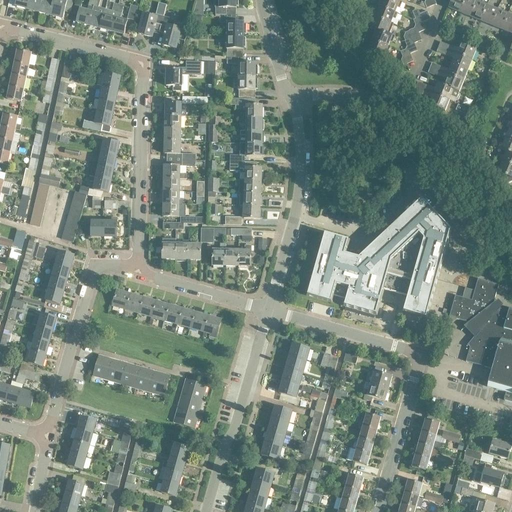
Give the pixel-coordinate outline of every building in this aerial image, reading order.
[(17,0),(16,7),(27,10),(29,0),(17,0)] [(29,0),(27,10),(39,13),(42,0),(29,0)] [(42,0),(39,13),(51,16),(54,0),(42,0)] [(54,0),(51,16),(63,19),(65,12),(70,13),(73,0),(54,0)] [(95,0),(94,7),(89,26),(100,29),(104,15),(97,13),(101,0),(99,0),(95,0)] [(238,0),(216,0),(216,8),(217,8),(217,15),(219,15),(236,15),(236,8),(237,8),(237,7),(238,7),(238,0)] [(393,0),(381,0),(379,7),(395,13),(396,13),(398,8),(400,9),(403,4),(393,0)] [(425,0),(426,0),(424,4),(426,9),(437,5),(434,0),(425,0)] [(465,0),(452,0),(449,9),(460,13),(465,0)] [(465,0),(460,13),(470,18),(476,2),(477,2),(471,0),(465,0)] [(476,2),(470,18),(481,22),(487,6),(482,4),(483,2),(478,0),(477,0),(476,2),(477,2),(476,2)] [(77,23),(89,26),(92,12),(88,11),(81,9),(82,5),(76,4),(73,14),(79,16),(77,23)] [(104,15),(100,29),(112,32),(119,5),(114,4),(112,12),(105,10),(104,15)] [(159,35),(164,17),(167,6),(160,4),(156,15),(153,14),(152,17),(144,15),(138,35),(152,38),(153,33),(159,35)] [(487,6),(481,22),(491,26),(498,11),(492,8),(493,6),(488,4),(487,6)] [(124,6),(119,5),(112,32),(124,35),(127,21),(120,20),(124,6)] [(132,6),(128,19),(135,21),(139,8),(132,6)] [(395,13),(379,7),(375,17),(391,24),(391,23),(392,24),(394,19),(396,20),(398,14),(396,13),(395,13)] [(498,10),(498,11),(491,26),(502,31),(508,15),(503,13),(504,10),(498,8),(498,10)] [(421,23),(423,23),(430,19),(427,12),(420,15),(418,10),(413,12),(416,19),(419,18),(421,23)] [(508,15),(502,31),(511,34),(511,13),(509,12),(508,15)] [(236,15),(219,15),(219,23),(227,23),(227,36),(246,36),(246,25),(244,25),(244,23),(236,23),(236,15)] [(169,18),(164,17),(159,35),(165,36),(163,45),(176,49),(181,30),(173,28),(174,23),(168,21),(169,18)] [(391,24),(375,17),(371,28),(376,30),(387,34),(390,35),(394,25),(392,24),(391,23),(391,24)] [(419,18),(416,19),(413,20),(416,26),(414,29),(416,34),(419,33),(426,30),(423,23),(421,23),(419,18)] [(416,34),(414,29),(409,31),(409,32),(406,33),(404,38),(406,41),(410,39),(412,44),(414,44),(422,40),(419,33),(416,34)] [(376,30),(372,40),(388,47),(389,47),(391,42),(393,43),(395,37),(390,35),(387,34),(376,30)] [(104,33),(102,41),(127,44),(128,37),(104,33)] [(246,36),(227,36),(227,49),(227,56),(243,57),(243,50),(244,50),(244,48),(246,48),(246,36)] [(410,39),(406,41),(405,41),(407,46),(406,50),(408,55),(410,54),(418,51),(414,44),(412,44),(410,39)] [(388,47),(372,40),(367,51),(385,58),(387,53),(389,54),(391,48),(389,47),(388,47)] [(458,50),(450,47),(440,43),(439,47),(448,51),(472,61),(476,50),(460,44),(458,50)] [(448,51),(439,47),(437,52),(454,59),(452,65),(468,71),(472,61),(448,51)] [(408,55),(406,50),(401,52),(403,58),(401,61),(403,66),(413,62),(410,54),(408,55)] [(18,52),(15,64),(29,67),(31,55),(18,52)] [(243,57),(227,56),(227,65),(239,65),(239,77),(258,78),(258,66),(256,66),(256,65),(243,64),(243,57)] [(86,59),(74,57),(73,63),(84,65),(86,59)] [(49,72),(57,73),(59,61),(51,59),(49,72)] [(166,70),(166,87),(173,87),(173,91),(181,91),(181,87),(182,87),(182,76),(188,76),(201,76),(201,75),(201,63),(187,62),(186,71),(182,71),(182,69),(174,69),(174,70),(166,70)] [(201,63),(201,75),(214,75),(215,63),(201,63)] [(29,67),(15,64),(13,75),(27,78),(29,67)] [(70,80),(72,70),(73,65),(66,64),(63,79),(70,80)] [(441,67),(439,72),(463,82),(468,71),(452,65),(449,71),(441,67)] [(83,73),(72,70),(70,80),(81,82),(83,73)] [(57,73),(49,72),(47,82),(54,84),(57,73)] [(463,82),(439,72),(437,77),(445,80),(443,86),(453,90),(454,90),(454,91),(459,93),(463,82)] [(13,75),(10,87),(24,90),(27,78),(13,75)] [(103,88),(118,91),(121,78),(106,75),(103,88)] [(258,78),(239,77),(238,91),(239,91),(239,99),(255,99),(255,92),(255,89),(258,89),(258,78)] [(45,90),(44,95),(52,96),(54,84),(47,82),(45,90)] [(67,93),(68,87),(69,84),(62,83),(60,91),(67,93)] [(435,90),(427,86),(425,91),(449,101),(453,90),(443,86),(438,83),(435,90)] [(24,90),(10,87),(7,100),(21,103),(24,90)] [(118,91),(103,88),(100,100),(115,103),(118,91)] [(449,101),(425,91),(423,96),(431,99),(429,105),(445,112),(449,101)] [(52,96),(44,95),(43,103),(50,104),(52,96)] [(59,95),(57,103),(64,105),(66,97),(59,95)] [(247,118),(262,118),(264,118),(264,112),(262,112),(262,107),(256,107),(256,100),(232,99),(231,106),(236,106),(236,110),(247,110),(247,118)] [(115,103),(100,100),(98,112),(113,116),(115,103)] [(166,104),(166,116),(181,117),(182,104),(166,104)] [(56,107),(54,116),(61,117),(63,109),(56,107)] [(113,116),(98,112),(95,124),(110,128),(113,116)] [(4,115),(1,127),(17,131),(20,132),(22,126),(18,125),(20,119),(4,115)] [(166,116),(166,129),(181,129),(181,117),(166,116)] [(262,118),(247,118),(241,118),(241,123),(247,123),(247,131),(262,131),(264,131),(264,125),(262,125),(262,118)] [(39,123),(37,131),(45,132),(47,125),(39,123)] [(53,123),(51,129),(62,131),(63,125),(53,123)] [(1,127),(0,133),(0,139),(15,143),(18,143),(20,135),(16,134),(17,131),(1,127)] [(181,129),(166,129),(166,142),(181,142),(181,129)] [(511,129),(510,129),(508,135),(504,133),(502,138),(505,139),(506,139),(511,141),(511,129)] [(210,130),(210,144),(218,144),(218,130),(210,130)] [(262,131),(247,131),(241,131),(241,144),(247,144),(262,144),(264,144),(264,137),(262,137),(262,131)] [(50,134),(48,142),(56,144),(58,136),(50,134)] [(36,135),(35,143),(42,145),(44,137),(36,135)] [(15,143),(0,139),(0,152),(16,156),(17,150),(13,149),(15,143)] [(511,141),(506,139),(504,145),(500,144),(498,148),(507,152),(511,153),(511,141)] [(104,141),(101,153),(116,157),(119,144),(104,141)] [(181,142),(166,142),(165,155),(181,155),(181,154),(181,142)] [(262,144),(247,144),(247,157),(262,157),(262,156),(264,156),(264,150),(262,150),(262,144)] [(48,146),(46,154),(54,156),(55,148),(48,146)] [(34,147),(32,155),(40,156),(42,148),(34,147)] [(80,152),(66,149),(65,156),(69,157),(69,155),(76,157),(76,158),(79,159),(80,152)] [(16,156),(0,152),(0,164),(13,167),(16,156)] [(511,153),(507,152),(505,158),(502,157),(500,161),(502,163),(502,162),(503,162),(511,166),(511,153)] [(101,153),(99,166),(114,169),(116,157),(101,153)] [(45,158),(43,166),(51,168),(53,160),(45,158)] [(31,159),(29,167),(37,168),(39,161),(31,159)] [(246,162),(230,162),(230,172),(240,172),(240,174),(246,174),(246,181),(263,181),(265,181),(265,175),(264,175),(264,170),(258,169),(258,162),(246,162)] [(511,166),(503,162),(500,168),(497,167),(495,172),(498,173),(495,180),(507,185),(511,183),(511,166)] [(114,169),(99,166),(96,177),(111,180),(114,169)] [(165,167),(165,179),(180,180),(187,180),(187,175),(180,175),(180,167),(165,167)] [(24,179),(34,181),(37,171),(29,170),(26,169),(24,179)] [(61,179),(49,177),(41,175),(39,184),(59,188),(61,179)] [(111,180),(96,177),(90,176),(89,182),(95,183),(94,190),(108,193),(111,180)] [(34,181),(24,179),(22,187),(24,188),(22,196),(30,197),(34,181)] [(165,179),(165,192),(180,192),(180,180),(165,179)] [(208,188),(216,189),(216,180),(208,179),(208,188)] [(263,181),(246,181),(240,180),(240,194),(245,194),(263,194),(264,194),(265,188),(263,188),(263,181)] [(0,194),(1,194),(9,196),(12,184),(3,182),(0,181),(0,194)] [(197,182),(197,193),(205,193),(205,182),(197,182)] [(433,192),(437,188),(432,182),(428,187),(433,192)] [(50,186),(39,184),(38,190),(48,192),(50,186)] [(90,190),(82,188),(81,194),(89,196),(90,190)] [(48,192),(38,190),(37,196),(47,198),(48,192)] [(165,192),(164,204),(180,205),(182,205),(182,199),(180,199),(180,192),(165,192)] [(74,198),(85,201),(87,196),(75,193),(74,198)] [(205,193),(197,193),(197,205),(204,205),(205,193)] [(245,194),(245,206),(262,206),(264,207),(264,200),(263,200),(263,194),(245,194)] [(19,207),(27,208),(30,197),(22,196),(19,207)] [(47,198),(37,196),(35,202),(46,204),(47,198)] [(74,198),(72,204),(83,207),(85,201),(74,198)] [(348,241),(325,234),(307,295),(331,302),(332,296),(334,297),(345,300),(346,300),(344,306),(376,315),(383,288),(384,288),(391,260),(419,234),(424,239),(403,311),(426,318),(448,239),(450,230),(448,227),(430,208),(422,199),(373,245),(372,246),(368,250),(366,251),(365,253),(361,256),(360,258),(360,257),(358,258),(344,254),(348,241)] [(93,201),(93,210),(102,210),(101,201),(93,201)] [(46,204),(35,202),(34,208),(44,210),(46,204)] [(105,202),(105,210),(118,210),(118,202),(105,202)] [(72,204),(71,210),(82,213),(83,207),(72,204)] [(180,205),(164,204),(164,219),(181,219),(181,224),(182,224),(185,224),(204,224),(204,218),(183,217),(183,210),(180,210),(180,205)] [(262,206),(245,206),(244,220),(262,221),(262,219),(263,219),(263,212),(262,212),(262,206)] [(27,208),(19,207),(17,217),(25,218),(27,208)] [(44,210),(34,208),(33,213),(43,216),(44,210)] [(71,210),(69,216),(80,219),(82,213),(71,210)] [(43,216),(33,213),(32,219),(42,222),(43,216)] [(69,216),(67,222),(79,225),(80,219),(69,216)] [(226,218),(226,227),(243,227),(243,218),(226,218)] [(42,222),(32,219),(30,225),(41,227),(42,222)] [(105,222),(105,238),(117,238),(117,219),(112,219),(112,223),(105,222)] [(79,225),(67,222),(66,228),(77,231),(79,225)] [(105,238),(105,222),(87,222),(86,234),(92,234),(92,237),(105,238)] [(66,228),(64,234),(76,237),(77,231),(66,228)] [(253,230),(238,230),(237,236),(244,237),(244,241),(253,241),(253,230)] [(76,237),(64,234),(63,240),(74,243),(76,237)] [(14,242),(0,237),(0,244),(13,249),(14,242)] [(176,260),(176,245),(176,240),(164,239),(164,260),(176,260)] [(183,245),(176,245),(176,260),(188,260),(188,245),(189,242),(183,241),(183,245)] [(36,243),(31,242),(26,256),(34,258),(38,244),(36,243)] [(201,245),(188,245),(188,260),(201,261),(201,245)] [(225,267),(225,251),(226,245),(221,245),(220,251),(213,251),(213,266),(213,268),(220,268),(220,266),(225,267)] [(245,251),(238,251),(238,267),(239,267),(239,268),(245,268),(245,267),(251,267),(252,246),(245,246),(245,251)] [(47,250),(41,249),(38,259),(44,261),(47,250)] [(238,251),(225,251),(225,267),(226,267),(226,268),(232,268),(232,267),(238,267),(238,251)] [(56,265),(71,269),(74,257),(60,253),(56,265)] [(30,270),(32,263),(25,261),(23,268),(30,270)] [(71,269),(56,265),(52,263),(50,269),(55,270),(53,277),(67,281),(71,269)] [(27,283),(29,274),(22,272),(19,281),(27,283)] [(67,281),(53,277),(50,276),(49,281),(51,282),(49,290),(63,294),(67,281)] [(455,296),(449,317),(451,318),(466,322),(472,330),(476,334),(467,346),(470,348),(466,362),(492,370),(490,375),(487,387),(492,388),(506,393),(505,395),(504,400),(511,402),(511,310),(510,309),(509,312),(499,309),(494,302),(498,285),(478,280),(472,300),(455,296)] [(11,286),(1,283),(0,286),(0,289),(9,292),(11,286)] [(24,294),(25,287),(18,285),(16,293),(23,295),(24,294)] [(63,294),(49,290),(46,301),(60,305),(63,294)] [(126,310),(131,294),(118,290),(113,306),(126,310)] [(131,294),(126,310),(139,314),(144,297),(131,294)] [(157,301),(144,297),(139,314),(152,318),(157,301)] [(25,304),(14,301),(12,307),(23,311),(25,304)] [(157,301),(152,318),(165,321),(169,305),(157,301)] [(182,309),(169,305),(165,321),(178,325),(182,309)] [(195,312),(182,309),(178,325),(191,329),(195,312)] [(10,311),(7,318),(15,321),(18,313),(10,311)] [(195,312),(191,329),(204,333),(208,316),(195,312)] [(39,327),(53,331),(56,318),(42,314),(39,327)] [(221,320),(208,316),(204,333),(207,334),(209,334),(209,337),(216,339),(221,320)] [(7,322),(4,331),(12,333),(14,324),(7,322)] [(53,331),(39,327),(35,340),(49,344),(53,331)] [(3,335),(1,343),(8,345),(11,337),(3,335)] [(49,344),(35,340),(31,339),(28,351),(32,352),(46,356),(49,344)] [(292,345),(289,357),(305,362),(309,349),(292,345)] [(46,356),(32,352),(28,363),(42,367),(46,356)] [(324,354),(322,360),(320,366),(327,368),(331,356),(324,354)] [(345,357),(344,362),(356,365),(358,357),(346,354),(345,357)] [(108,380),(114,360),(100,356),(94,376),(108,380)] [(331,356),(327,368),(335,370),(339,358),(331,356)] [(305,362),(289,357),(286,368),(302,373),(305,362)] [(114,360),(108,380),(121,384),(127,364),(114,360)] [(142,368),(127,364),(121,384),(136,389),(142,368)] [(12,368),(4,365),(2,373),(10,375),(12,368)] [(156,372),(142,368),(136,389),(149,393),(156,372)] [(286,368),(282,381),(298,386),(302,373),(286,368)] [(327,368),(324,379),(332,381),(335,370),(327,368)] [(26,380),(29,372),(20,370),(18,377),(26,380)] [(29,372),(26,380),(39,383),(41,376),(29,372)] [(170,376),(156,372),(149,393),(164,397),(170,376)] [(374,372),(370,384),(388,389),(391,377),(374,372)] [(332,381),(324,379),(322,388),(329,390),(332,381)] [(186,380),(182,394),(203,400),(207,387),(186,380)] [(298,386),(282,381),(279,394),(295,398),(298,386)] [(11,388),(0,384),(0,399),(7,402),(11,388)] [(388,389),(370,384),(368,391),(366,390),(363,400),(370,402),(372,398),(384,402),(388,389)] [(23,391),(11,388),(7,402),(19,405),(23,391)] [(335,388),(333,396),(346,400),(348,392),(335,388)] [(319,399),(321,392),(312,390),(310,397),(319,399)] [(35,394),(23,391),(19,405),(31,409),(35,394)] [(319,399),(319,400),(326,402),(328,394),(321,392),(319,399)] [(203,400),(182,394),(178,408),(198,415),(203,400)] [(271,419),(288,424),(291,412),(275,407),(271,419)] [(338,410),(333,408),(330,407),(328,416),(335,418),(338,410)] [(198,415),(178,408),(173,423),(194,429),(198,415)] [(313,418),(321,420),(323,413),(312,410),(310,417),(313,418)] [(366,415),(363,426),(377,430),(380,419),(366,415)] [(78,428),(93,433),(96,421),(82,417),(78,428)] [(321,420),(313,418),(311,426),(319,428),(321,420)] [(124,430),(132,432),(135,423),(120,419),(118,428),(124,430)] [(288,424),(271,419),(268,431),(285,435),(288,424)] [(327,419),(325,428),(333,430),(335,421),(327,419)] [(422,431),(436,435),(439,424),(425,420),(422,431)] [(468,432),(470,425),(463,423),(461,430),(468,432)] [(363,426),(360,437),(374,441),(377,430),(363,426)] [(78,428),(75,441),(90,445),(93,433),(78,428)] [(124,430),(122,438),(121,441),(123,441),(129,443),(132,432),(124,430)] [(310,430),(308,438),(315,440),(317,432),(310,430)] [(268,431),(264,444),(281,448),(281,447),(286,448),(287,443),(283,442),(285,435),(268,431)] [(324,431),(321,440),(329,442),(332,434),(324,431)] [(436,435),(422,431),(419,443),(433,447),(440,449),(442,443),(434,441),(436,435)] [(442,437),(442,438),(450,441),(459,443),(459,441),(461,437),(452,435),(444,432),(442,437)] [(360,437),(356,449),(370,453),(374,441),(360,437)] [(135,447),(142,450),(145,440),(137,438),(135,447)] [(75,441),(71,453),(86,457),(90,445),(75,441)] [(129,443),(123,441),(120,450),(127,451),(129,443)] [(307,441),(304,450),(312,452),(314,444),(307,441)] [(493,441),(489,454),(490,455),(508,460),(511,447),(493,441)] [(317,452),(318,452),(326,454),(328,446),(320,443),(317,452)] [(433,447),(419,443),(415,455),(429,459),(433,447)] [(171,458),(186,462),(189,449),(175,444),(171,458)] [(281,448),(264,444),(261,456),(277,461),(281,448)] [(0,457),(8,459),(10,447),(0,445),(0,457)] [(135,447),(132,459),(139,461),(142,450),(135,447)] [(370,453),(356,449),(350,448),(347,460),(353,462),(352,462),(366,466),(370,453)] [(464,456),(480,462),(482,454),(466,449),(464,456)] [(86,457),(71,453),(67,466),(82,471),(86,457)] [(118,453),(116,461),(124,463),(126,456),(118,453)] [(437,454),(436,461),(453,466),(455,459),(437,454)] [(303,455),(301,461),(309,463),(310,457),(303,455)] [(429,459),(415,455),(412,468),(426,471),(429,459)] [(171,458),(168,469),(182,473),(186,462),(171,458)] [(316,458),(313,469),(321,471),(324,460),(316,458)] [(139,461),(132,459),(129,470),(136,473),(139,461)] [(480,462),(479,467),(485,469),(481,484),(500,490),(501,486),(503,486),(505,478),(503,478),(504,474),(486,469),(488,464),(480,462)] [(114,472),(122,474),(123,468),(115,465),(114,472)] [(168,469),(164,481),(179,485),(182,473),(168,469)] [(321,471),(313,469),(311,477),(318,479),(321,471)] [(255,480),(271,485),(274,474),(258,470),(255,480)] [(122,474),(114,472),(109,471),(107,483),(119,486),(122,474)] [(328,473),(322,471),(320,479),(325,480),(328,473)] [(128,475),(126,482),(133,484),(135,477),(128,475)] [(70,480),(67,492),(81,496),(85,484),(84,484),(85,479),(73,476),(72,481),(70,480)] [(349,476),(346,487),(360,491),(363,480),(349,476)] [(304,481),(296,479),(294,487),(301,489),(304,481)] [(310,480),(308,489),(315,491),(318,482),(310,480)] [(179,485),(164,481),(161,493),(176,497),(179,485)] [(270,486),(254,481),(250,494),(267,498),(270,486)] [(408,481),(405,492),(419,497),(422,485),(408,481)] [(133,484),(126,482),(124,489),(135,492),(137,485),(133,484)] [(468,490),(469,485),(458,482),(456,487),(463,489),(468,490)] [(119,486),(107,483),(104,491),(109,493),(117,495),(119,486)] [(485,486),(483,492),(491,495),(493,489),(485,486)] [(360,491),(346,487),(342,499),(356,503),(360,491)] [(473,497),(474,492),(468,490),(463,489),(461,494),(473,497)] [(81,496),(67,492),(63,504),(78,508),(81,496)] [(292,492),(290,500),(298,502),(300,494),(292,492)] [(405,492),(402,504),(415,508),(419,497),(405,492)] [(474,492),(473,497),(477,499),(475,506),(472,505),(469,511),(470,511),(492,511),(495,504),(485,501),(486,496),(474,492)] [(117,495),(109,493),(106,503),(114,505),(117,495)] [(306,493),(304,501),(312,503),(314,495),(306,493)] [(443,498),(435,495),(426,493),(424,498),(424,499),(433,501),(442,504),(443,498)] [(267,498),(250,494),(247,506),(263,510),(267,498)] [(314,495),(312,503),(318,505),(320,499),(319,497),(314,495)] [(342,499),(339,511),(343,511),(353,511),(356,503),(342,499)] [(122,500),(119,509),(127,511),(129,503),(122,500)] [(106,503),(103,511),(112,511),(114,505),(106,503)]
